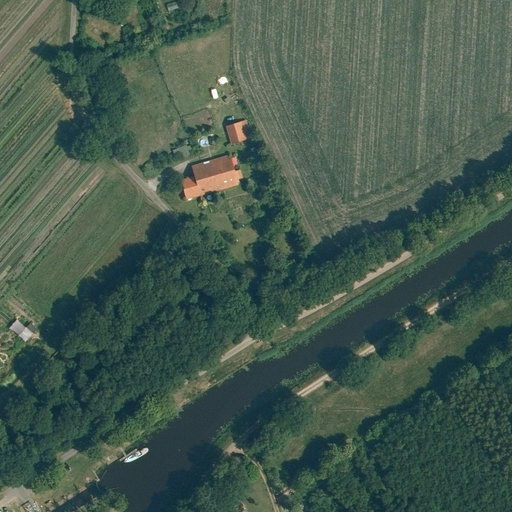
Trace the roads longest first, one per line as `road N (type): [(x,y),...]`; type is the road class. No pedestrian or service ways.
road 1 (track): [(178,511),(269,415),(511,260)]
road 2 (unclassified): [(254,338),(237,287),(86,123),(70,59),(74,0)]
road 3 (unclassified): [(254,338),(511,189)]
road 4 (unclassified): [(17,487),(254,338)]
